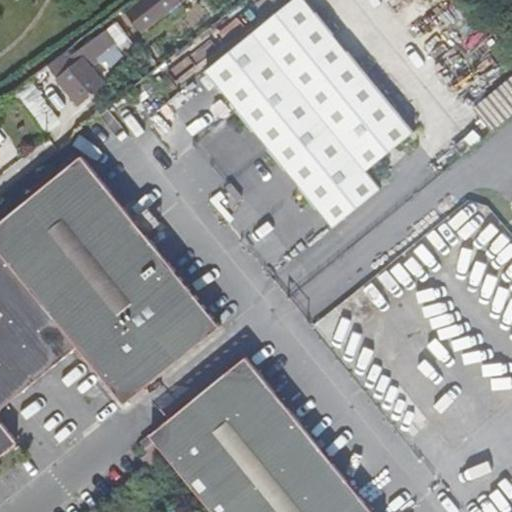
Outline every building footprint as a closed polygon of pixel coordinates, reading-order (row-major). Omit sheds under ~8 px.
[(177,0),(147,0),(130,14),(143,32),(180,3),(177,0)] [(413,130),(304,0),(294,0),(206,74),(334,227),(380,188),(365,170),(413,130)] [(80,64),(60,80),(80,104),(103,85),(90,68),(111,52),(100,38),(75,58),(80,64)] [(495,126),(511,113),(511,76),(478,104),(495,126)] [(28,82),(13,94),(44,135),(60,122),(28,82)] [(134,220),(81,155),(72,163),(0,222),(0,456),(17,443),(0,421),(0,410),(78,347),(125,404),(221,327),(145,234),(134,220)] [(511,230),(487,196),(450,223),(511,306),(511,230)] [(148,208),(134,220),(145,234),(160,222),(148,208)] [(372,511),(246,357),(151,436),(155,440),(167,455),(213,511),(372,511)] [(155,440),(151,436),(141,444),(145,448),(155,440)] [(167,455),(155,440),(145,448),(148,453),(142,458),(150,469),(167,455)]
